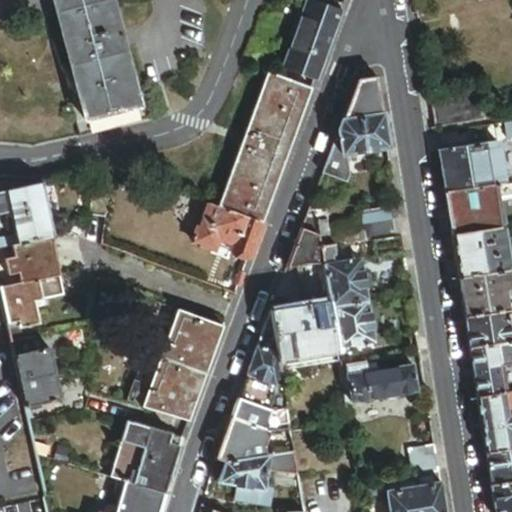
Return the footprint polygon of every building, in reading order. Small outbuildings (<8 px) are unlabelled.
[(52,0),(82,118),(84,124),(138,110),(135,96),(110,0),(52,0)] [(283,65),(314,77),(338,11),(311,1),(305,19),(301,17),(283,65)] [(260,223),(310,87),(266,71),(217,205),(216,206),(260,223)] [(357,81),(338,133),(339,145),(341,155),(386,148),(374,79),(357,81)] [(480,109),(477,89),(428,96),(431,116),(480,109)] [(84,124),(82,118),(73,120),(79,142),(153,123),(145,93),(135,96),(138,110),(84,124)] [(482,123),(480,109),(431,116),(433,130),(482,123)] [(511,139),(511,124),(503,126),(505,141),(511,139)] [(334,143),(325,167),(335,171),(341,155),(339,145),(334,143)] [(488,146),(438,154),(444,194),(493,187),(494,186),(491,164),(488,146)] [(491,164),(494,186),(503,185),(500,163),(491,164)] [(106,211),(112,169),(95,171),(90,208),(106,211)] [(35,178),(0,182),(0,201),(6,200),(16,247),(50,240),(35,178)] [(494,186),(493,187),(494,198),(511,195),(511,183),(503,185),(494,186)] [(493,187),(444,194),(451,237),(499,230),(494,198),(493,187)] [(316,226),(312,202),(286,270),(322,265),(319,249),(316,226)] [(248,255),(260,223),(216,206),(207,203),(202,219),(201,219),(192,242),(212,250),(216,238),(232,244),(231,249),(248,255)] [(355,225),(355,211),(349,206),(337,206),(332,212),(333,226),(316,226),(319,249),(331,247),(364,242),(361,225),(355,225)] [(89,218),(105,221),(106,211),(90,208),(89,218)] [(399,237),(397,220),(361,225),(364,242),(369,241),(399,237)] [(501,242),(499,230),(451,237),(457,280),(508,272),(503,242),(501,242)] [(402,253),(399,237),(369,241),(372,258),(402,253)] [(0,250),(0,288),(36,281),(41,300),(62,295),(58,276),(50,240),(16,247),(0,250)] [(333,264),(331,247),(319,249),(322,265),(333,264)] [(333,264),(322,265),(329,304),(329,308),(365,302),(358,261),(333,264)] [(303,308),(327,304),(321,267),(296,270),(303,308)] [(511,291),(508,272),(457,280),(463,319),(507,313),(511,311),(511,304),(506,305),(504,292),(511,291)] [(41,300),(36,281),(0,288),(0,295),(5,321),(10,342),(22,339),(20,328),(38,325),(33,302),(41,300)] [(371,343),(365,302),(329,308),(336,349),(350,347),(371,343)] [(336,349),(329,308),(329,304),(327,304),(303,308),(270,313),(276,352),(278,362),(300,358),(300,359),(315,357),(315,355),(336,352),(336,349)] [(205,374),(222,326),(174,308),(164,338),(157,357),(205,374)] [(276,352),(270,313),(257,348),(269,353),(276,352)] [(511,342),(507,313),(463,319),(468,350),(497,345),(511,342)] [(164,338),(150,332),(143,352),(157,357),(164,338)] [(511,342),(497,345),(500,367),(511,365),(511,342)] [(500,367),(497,345),(468,350),(476,399),(504,395),(500,367)] [(352,365),(350,347),(336,349),(336,352),(338,363),(339,368),(352,365)] [(277,377),(280,377),(280,372),(278,362),(276,352),(269,353),(257,348),(247,375),(274,386),(277,377)] [(147,386),(157,357),(143,352),(137,349),(131,367),(144,372),(140,383),(147,386)] [(18,381),(55,373),(50,350),(13,358),(18,381)] [(338,363),(336,352),(315,355),(315,357),(300,359),(300,358),(278,362),(280,372),(338,363)] [(204,374),(205,374),(157,357),(147,386),(139,405),(139,408),(188,421),(204,374)] [(352,365),(339,368),(340,377),(346,376),(366,373),(364,364),(352,365)] [(511,365),(500,367),(504,395),(511,393),(511,365)] [(411,366),(366,373),(346,376),(347,382),(351,403),(415,392),(411,366)] [(61,401),(55,373),(18,381),(24,409),(61,401)] [(272,412),(286,411),(284,398),(272,393),(274,386),(247,375),(239,399),(272,412)] [(284,398),(280,377),(277,377),(274,386),(272,393),(284,398)] [(140,383),(129,379),(121,399),(139,405),(147,386),(140,383)] [(504,396),(504,395),(476,399),(485,453),(511,449),(511,445),(510,431),(511,430),(511,417),(508,418),(504,396)] [(272,412),(239,399),(231,419),(267,433),(267,429),(272,412)] [(267,429),(288,425),(286,411),(272,412),(267,429)] [(269,434),(267,433),(231,419),(216,461),(226,464),(265,457),(264,449),(270,434),(269,434)] [(361,419),(349,421),(352,439),(364,438),(361,419)] [(126,422),(109,479),(119,482),(164,494),(181,439),(126,422)] [(408,460),(434,456),(432,447),(407,451),(408,460)] [(511,449),(485,453),(490,486),(511,482),(511,449)] [(296,476),(293,453),(268,457),(265,472),(296,476)] [(436,473),(434,456),(408,460),(411,477),(436,473)] [(265,472),(268,457),(265,457),(226,464),(219,483),(238,486),(262,491),(262,487),(265,472)] [(438,484),(436,473),(411,477),(413,488),(438,484)] [(387,492),(386,481),(358,485),(360,498),(386,494),(386,492),(387,492)] [(158,511),(164,494),(119,482),(110,511),(158,511)] [(511,511),(511,482),(490,486),(494,511),(511,511)] [(442,511),(438,484),(413,488),(387,492),(386,492),(386,494),(388,511),(442,511)] [(262,491),(238,486),(236,497),(246,499),(245,503),(266,507),(269,489),(262,487),(262,491)]
